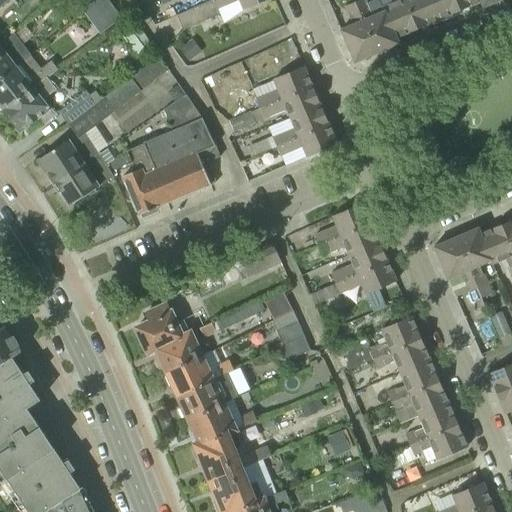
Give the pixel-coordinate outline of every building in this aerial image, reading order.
[(103,30),(121,18),(108,0),(102,0),(91,8),(97,17),(95,19),(103,30)] [(213,0),(177,16),(184,31),(220,15),(218,9),(239,0),(244,10),(267,0),(213,0)] [(396,39),(382,7),(378,0),(359,0),(354,2),(376,52),(399,43),(397,38),(396,39)] [(417,29),(404,0),(394,0),(395,1),(382,7),(396,39),(397,38),(417,29)] [(439,20),(430,0),(404,0),(417,29),(439,20)] [(461,10),(456,0),(430,0),(439,20),(461,10)] [(483,1),(482,0),(456,0),(461,10),(483,1)] [(376,52),(354,2),(343,7),(346,16),(350,15),(354,23),(340,29),(351,54),(350,57),(354,59),(355,62),(358,60),(362,61),(366,57),(376,52)] [(137,57),(152,46),(136,24),(122,35),(137,57)] [(0,80),(17,67),(6,53),(21,41),(15,34),(0,45),(0,80)] [(189,61),(202,51),(192,38),(179,48),(189,61)] [(0,102),(5,108),(5,109),(47,78),(58,70),(51,60),(41,68),(32,56),(17,67),(0,80),(0,102)] [(54,182),(97,152),(85,133),(169,70),(159,56),(96,103),(68,125),(76,136),(39,159),(40,161),(39,165),(44,171),(47,172),(54,182)] [(256,98),(260,109),(313,86),(304,66),(274,79),(278,89),(256,98)] [(5,109),(5,108),(2,110),(21,133),(41,117),(46,122),(55,115),(43,99),(56,89),(47,78),(5,109)] [(175,101),(185,94),(178,85),(168,92),(175,101)] [(313,86),(260,109),(264,118),(287,109),(291,118),(321,105),(313,86)] [(59,112),(68,125),(96,103),(87,91),(59,112)] [(172,130),(202,117),(186,94),(185,94),(175,101),(164,109),(172,130)] [(321,105),(291,118),(294,126),(272,136),(277,147),(329,125),(321,105)] [(233,131),(255,122),(250,111),(228,120),(233,131)] [(202,117),(172,130),(127,149),(135,170),(122,175),(139,215),(141,215),(141,214),(156,207),(157,208),(158,207),(158,206),(167,203),(168,203),(170,202),(170,201),(177,198),(178,199),(179,198),(180,197),(198,189),(198,190),(199,189),(200,188),(216,182),(208,162),(221,156),(202,117)] [(329,125),(277,147),(244,161),(248,171),(244,172),(247,181),(268,172),(265,165),(281,158),(280,156),(303,147),(307,157),(337,144),(329,125)] [(113,176),(97,152),(54,182),(60,191),(59,195),(63,201),(66,201),(69,205),(87,193),(91,194),(93,193),(94,188),(113,176)] [(130,162),(126,152),(108,163),(113,170),(130,162)] [(316,236),(319,245),(371,223),(363,203),(333,215),(338,226),(316,236)] [(511,219),(502,224),(511,248),(511,219)] [(371,223),(319,245),(324,255),(346,246),(349,254),(379,242),(371,223)] [(511,277),(511,248),(502,224),(480,233),(492,260),(493,264),(505,259),(509,268),(507,268),(511,278),(511,277)] [(492,260),(480,233),(478,227),(456,237),(478,288),(488,283),(484,274),(482,275),(478,266),(492,260)] [(478,288),(456,237),(434,246),(448,278),(461,273),(465,282),(463,283),(467,292),(478,288)] [(249,276),(282,262),(273,241),(240,256),(249,276)] [(379,242),(349,254),(353,264),(316,280),(319,289),(387,260),(379,242)] [(387,260),(319,289),(311,293),(316,304),(362,284),(366,293),(396,280),(387,260)] [(176,296),(172,287),(159,293),(163,301),(176,296)] [(156,349),(191,333),(185,319),(176,323),(168,303),(145,313),(148,321),(136,327),(141,337),(139,340),(143,348),(147,350),(148,353),(156,349)] [(283,345),(304,335),(293,310),(292,310),(274,320),(271,321),(283,345)] [(489,317),(498,338),(511,333),(501,311),(489,317)] [(348,370),(373,360),(421,339),(411,316),(381,329),(387,342),(378,346),(377,345),(368,348),(365,342),(341,353),(348,370)] [(221,326),(218,321),(212,324),(211,322),(199,328),(203,338),(216,332),(214,329),(221,326)] [(0,363),(12,356),(21,350),(21,349),(15,338),(11,337),(5,324),(0,327),(0,363)] [(166,371),(201,355),(191,333),(156,349),(160,358),(159,361),(162,369),(166,370),(166,371)] [(310,349),(304,335),(283,345),(279,346),(286,361),(310,349)] [(421,339),(373,360),(377,369),(386,365),(385,363),(394,359),(400,373),(430,360),(421,339)] [(212,379),(201,355),(166,371),(167,372),(166,376),(170,384),(173,386),(177,395),(212,379)] [(12,356),(0,363),(0,470),(27,511),(42,511),(81,486),(79,487),(69,472),(74,469),(67,459),(62,462),(27,407),(40,399),(29,382),(34,379),(28,369),(23,372),(12,356)] [(229,359),(221,363),(216,365),(221,375),(226,372),(234,369),(229,359)] [(430,360),(400,373),(406,386),(397,390),(396,388),(387,392),(391,402),(439,381),(430,360)] [(497,393),(511,386),(511,363),(488,373),(497,393)] [(212,379),(177,395),(181,404),(180,407),(184,416),(188,417),(189,420),(223,404),(217,391),(227,386),(225,383),(237,377),(234,369),(221,375),(212,379)] [(439,381),(391,402),(396,413),(405,409),(404,407),(413,403),(418,415),(448,403),(439,381)] [(511,386),(497,393),(505,413),(511,410),(511,386)] [(306,417),(317,412),(312,399),(300,404),(306,417)] [(448,403),(418,415),(424,429),(415,433),(414,431),(405,435),(409,445),(458,424),(448,403)] [(223,404),(189,420),(187,422),(192,432),(195,433),(199,442),(226,430),(234,427),(223,404)] [(251,410),(240,415),(244,426),(256,421),(251,410)] [(458,424),(409,445),(414,455),(423,451),(423,449),(432,446),(437,459),(467,446),(458,424)] [(226,430),(199,442),(194,443),(195,446),(194,450),(198,461),(201,462),(202,465),(203,464),(210,481),(241,468),(226,430)] [(342,431),(329,436),(336,455),(350,450),(342,431)] [(259,461),(271,455),(266,444),(254,450),(259,461)] [(353,478),(365,474),(360,460),(343,467),(346,476),(353,478)] [(241,468),(210,481),(215,492),(214,493),(216,496),(214,500),(218,511),(220,511),(232,511),(264,501),(263,498),(256,481),(248,485),(241,468)] [(440,511),(465,511),(490,501),(482,481),(452,494),(457,505),(440,511)] [(93,511),(84,491),(85,490),(83,487),(83,488),(82,487),(81,486),(42,511),(93,511)] [(357,511),(376,511),(385,508),(378,487),(352,498),(357,511)] [(263,498),(264,501),(232,511),(267,511),(268,511),(278,508),(276,503),(290,498),(286,489),(263,498)] [(494,511),(490,501),(465,511),(494,511)]
